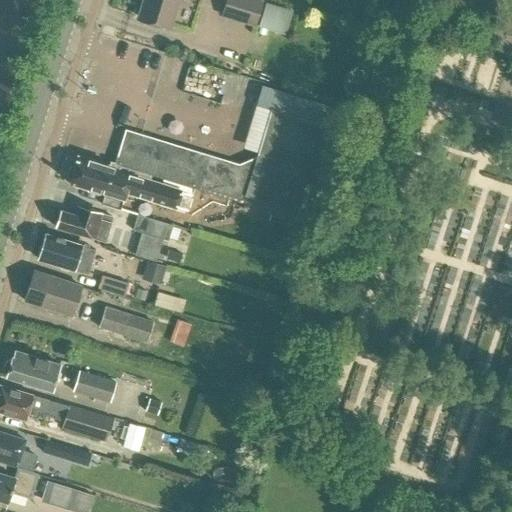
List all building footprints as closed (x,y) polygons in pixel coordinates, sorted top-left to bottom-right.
[(145,0),(140,17),(172,27),(180,0),(145,0)] [(226,0),(221,17),(255,27),(264,0),(262,0),(226,0)] [(184,62),(169,57),(166,65),(181,70),(184,62)] [(202,152),(199,159),(123,136),(113,164),(164,179),(194,188),(252,205),(254,198),(299,212),(314,216),(326,176),(341,129),(273,108),(258,156),(239,164),(202,152)] [(112,168),(79,157),(76,165),(71,166),(68,176),(72,180),(71,182),(90,189),(90,190),(104,195),(101,204),(119,209),(125,190),(126,190),(135,193),(135,194),(187,210),(192,194),(194,188),(164,179),(162,185),(137,177),(138,171),(113,164),(112,168)] [(254,198),(252,205),(251,207),(271,214),(270,216),(296,224),(299,212),(254,198)] [(105,241),(111,223),(112,217),(97,212),(96,210),(92,208),(89,210),(78,206),(75,215),(62,210),(60,214),(57,216),(56,220),(58,222),(57,226),(105,241)] [(139,215),(134,231),(170,241),(175,225),(139,215)] [(87,274),(95,249),(46,234),(42,245),(39,244),(36,254),(39,255),(38,258),(59,265),(59,267),(68,270),(69,268),(87,274)] [(182,267),(185,256),(174,253),(171,264),(182,267)] [(154,263),(149,282),(160,285),(161,281),(167,283),(170,272),(164,271),(165,266),(154,263)] [(71,316),(80,286),(33,271),(24,300),(71,316)] [(102,276),(97,290),(124,298),(125,297),(152,306),(156,293),(102,276)] [(145,343),(152,324),(105,308),(99,328),(145,343)] [(12,357),(11,359),(8,359),(6,361),(4,363),(3,366),(3,369),(4,371),(6,374),(5,376),(50,390),(59,365),(15,351),(13,357),(12,357)] [(110,401),(115,382),(79,370),(72,390),(110,401)] [(111,419),(0,385),(0,411),(25,419),(27,413),(43,418),(44,415),(51,417),(52,413),(64,417),(61,427),(105,441),(111,419)] [(158,414),(161,401),(149,397),(145,410),(158,414)] [(141,426),(138,434),(144,436),(141,447),(157,451),(162,433),(141,426)] [(25,439),(0,431),(0,459),(18,465),(19,459),(26,461),(28,453),(22,450),(25,439)] [(66,459),(70,448),(64,446),(65,444),(46,439),(42,452),(61,458),(61,457),(66,459)] [(18,469),(15,478),(0,473),(0,500),(7,503),(10,492),(29,497),(36,475),(18,469)] [(61,504),(84,511),(86,511),(92,495),(67,486),(61,504)]
